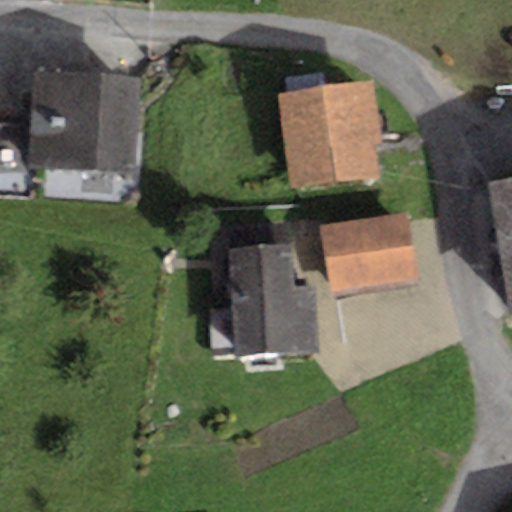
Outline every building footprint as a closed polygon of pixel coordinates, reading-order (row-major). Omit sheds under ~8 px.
[(150,101),(46,86),(32,179),(136,194),(150,101)] [(373,101),(280,111),(289,200),(382,191),(373,101)] [(511,203),(498,206),(511,306),(511,203)] [(410,232),(328,242),(336,308),(418,298),(410,232)] [(295,264),(219,267),(225,379),(324,374),(320,310),(298,311),(295,264)]
